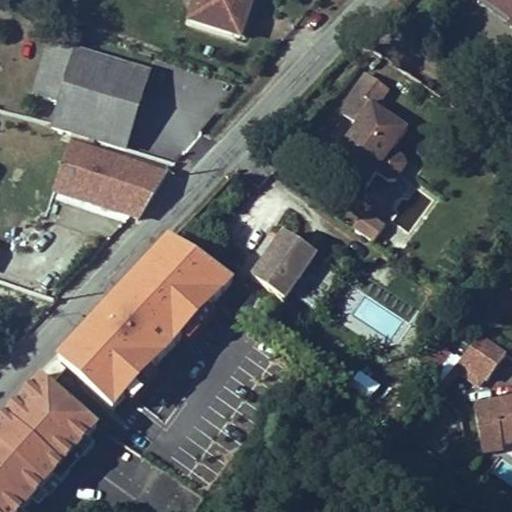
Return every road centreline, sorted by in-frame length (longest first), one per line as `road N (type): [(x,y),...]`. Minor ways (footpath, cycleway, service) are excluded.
road 1 (tertiary): [(0,388),(361,0)]
road 2 (unknown): [(511,113),(357,4)]
